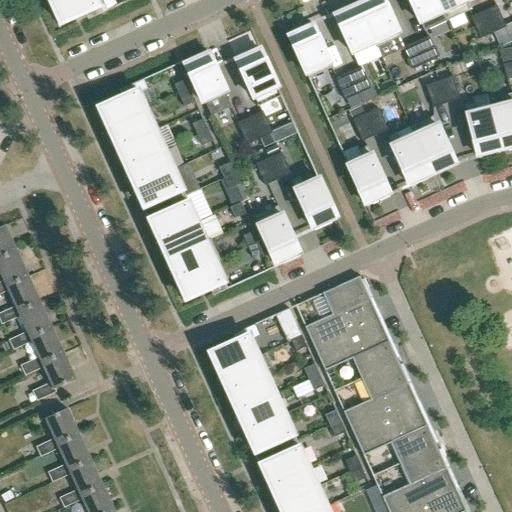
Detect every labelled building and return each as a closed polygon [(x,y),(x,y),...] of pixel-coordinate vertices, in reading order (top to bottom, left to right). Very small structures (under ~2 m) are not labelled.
[(101,0),(60,0),(51,4),(52,6),(49,8),(57,26),(87,13),(90,19),(94,17),(94,18),(102,14),(101,11),(100,11),(99,7),(104,5),(101,0)] [(375,44),(374,44),(376,49),(400,38),(382,0),(360,0),(362,3),(357,5),(375,44)] [(443,13),(436,0),(409,0),(420,24),(442,14),(443,13)] [(436,0),(443,13),(442,14),(446,22),(469,12),(464,0),(436,0)] [(282,29),(310,16),(304,2),(276,14),(282,29)] [(375,44),(357,5),(353,8),(351,4),(333,12),(352,54),(374,44),(375,44)] [(483,12),(493,34),(506,28),(496,6),(483,12)] [(480,40),(493,34),(483,12),(470,18),(480,40)] [(308,80),(309,79),(332,69),(311,22),(293,31),(294,34),(289,37),(308,80)] [(415,43),(425,65),(438,59),(428,37),(415,43)] [(412,71),(425,65),(415,43),(402,49),(412,71)] [(254,52),(252,49),(234,57),(257,108),(281,97),(259,50),(254,52)] [(202,103),(204,102),(210,117),(230,108),(224,93),(226,92),(206,50),(205,51),(188,59),(190,62),(185,64),(184,65),(202,103)] [(508,88),(511,87),(511,62),(502,65),(508,88)] [(347,74),(357,95),(370,90),(360,68),(347,74)] [(345,101),(357,95),(347,74),(335,79),(345,101)] [(438,82),(446,104),(460,100),(452,77),(438,82)] [(179,97),(190,92),(185,81),(174,86),(179,97)] [(433,109),(446,104),(438,82),(425,86),(433,109)] [(108,129),(147,111),(134,84),(126,88),(122,90),(125,96),(95,110),(104,128),(107,127),(108,129)] [(190,92),(179,97),(184,108),(195,103),(190,92)] [(374,100),(361,106),(365,115),(378,109),(374,100)] [(511,103),(491,109),(501,150),(506,149),(507,152),(511,151),(511,103)] [(501,150),(491,109),(476,113),(474,104),(464,106),(478,160),(497,155),(496,151),(501,150)] [(365,115),(361,106),(348,112),(352,121),(365,115)] [(365,115),(375,137),(388,131),(378,109),(365,115)] [(117,148),(156,131),(147,111),(108,129),(109,132),(107,133),(111,142),(113,140),(117,148)] [(250,118),(259,140),(272,134),(262,112),(250,118)] [(362,143),(375,137),(365,115),(352,121),(362,143)] [(414,136),(432,175),(436,172),(438,176),(456,168),(433,117),(409,128),(413,136),(414,136)] [(247,146),(259,140),(250,118),(237,124),(247,146)] [(197,136),(208,131),(203,120),(192,125),(197,136)] [(126,168),(165,151),(156,131),(117,148),(118,151),(116,152),(120,161),(122,160),(126,168)] [(208,131),(197,136),(202,147),(213,142),(208,131)] [(414,136),(413,136),(400,142),(396,134),(387,138),(410,188),(428,180),(427,177),(432,175),(414,136)] [(372,206),(390,198),(367,147),(358,151),(362,160),(347,166),(365,205),(370,202),(372,206)] [(135,188),(173,170),(165,151),(126,168),(127,171),(124,172),(128,181),(131,180),(135,188)] [(268,159),(278,181),(291,175),(281,153),(268,159)] [(265,187),(278,181),(268,159),(255,165),(265,187)] [(223,180),(234,175),(229,164),(218,169),(223,180)] [(173,202),(185,197),(173,170),(135,188),(136,190),(132,191),(141,210),(170,196),(173,202)] [(234,175),(223,180),(228,190),(239,186),(234,175)] [(303,186),(299,178),(291,182),(314,232),(332,224),(330,221),(336,218),(318,180),(303,186)] [(159,241),(197,223),(185,197),(173,202),(176,208),(146,222),(155,240),(158,239),(159,241)] [(234,219),(245,215),(240,204),(230,208),(234,219)] [(282,266),(300,257),(277,207),(254,218),(275,265),(281,262),(282,265),(282,266)] [(197,223),(159,241),(163,249),(160,250),(164,259),(167,258),(168,260),(206,243),(206,242),(210,240),(222,235),(213,216),(197,223)] [(0,259),(16,252),(4,226),(0,227),(0,259)] [(247,248),(258,243),(253,232),(242,237),(247,248)] [(169,263),(166,264),(170,273),(173,272),(177,280),(215,262),(216,263),(220,261),(211,241),(210,240),(206,242),(206,243),(168,260),(169,263)] [(258,243),(247,248),(252,259),(263,254),(258,243)] [(0,259),(0,274),(3,282),(0,283),(0,294),(8,291),(6,288),(28,278),(16,252),(0,259)] [(178,282),(174,284),(183,302),(212,289),(215,295),(219,293),(228,290),(227,289),(216,263),(215,262),(177,280),(178,282)] [(314,350),(378,321),(364,290),(368,288),(367,288),(364,280),(361,281),(359,277),(322,294),(332,315),(304,328),(314,350)] [(18,313),(40,303),(28,278),(6,288),(8,291),(15,307),(0,313),(0,322),(1,325),(19,317),(18,313)] [(31,342),(29,339),(51,328),(40,303),(18,313),(19,317),(27,333),(9,341),(13,351),(31,342)] [(285,337),(299,331),(289,309),(275,316),(285,337)] [(361,380),(398,363),(396,357),(398,356),(394,347),(391,349),(378,321),(314,350),(324,372),(352,359),(361,380)] [(43,368),(41,364),(63,354),(51,328),(29,339),(31,342),(38,358),(20,366),(25,376),(43,368)] [(219,374),(258,356),(245,329),(237,333),(233,335),(236,341),(206,355),(215,373),(218,372),(219,374)] [(295,353),(306,348),(301,336),(290,341),(295,353)] [(41,364),(43,368),(50,384),(32,392),(36,402),(56,393),(54,390),(75,380),(63,354),(41,364)] [(228,393),(267,376),(258,356),(219,374),(220,376),(218,378),(222,387),(224,385),(228,393)] [(353,435),(417,406),(403,375),(406,373),(402,364),(399,366),(398,363),(361,380),(370,400),(343,413),(353,435)] [(308,381),(319,376),(314,365),(303,370),(308,381)] [(237,413),(276,396),(267,376),(228,393),(229,396),(227,397),(231,406),(233,405),(237,413)] [(319,376),(308,381),(313,392),(324,387),(319,376)] [(246,433),(285,415),(276,396),(237,413),(238,416),(236,417),(240,426),(242,425),(246,433)] [(399,465),(437,448),(434,442),(437,441),(433,432),(430,433),(417,406),(353,435),(363,457),(390,444),(399,465)] [(67,409),(66,409),(45,419),(54,439),(36,448),(40,457),(58,449),(57,446),(79,435),(67,409)] [(329,427),(340,422),(335,411),(324,416),(329,427)] [(284,447),(296,442),(285,415),(246,433),(247,435),(244,436),(252,455),(282,441),(284,447)] [(340,422),(329,427),(334,438),(345,433),(340,422)] [(68,471),(90,461),(79,435),(57,446),(58,449),(66,465),(47,473),(52,483),(70,475),(68,471)] [(12,448),(18,460),(36,452),(30,440),(12,448)] [(270,486),(308,468),(296,442),(284,447),(287,453),(257,467),(266,485),(269,483),(270,486)] [(384,503),(387,511),(407,511),(455,490),(441,460),(445,458),(441,449),(438,451),(437,448),(399,465),(409,485),(381,498),(384,503)] [(350,473),(361,468),(356,457),(345,462),(350,473)] [(80,496),(102,486),(90,461),(68,471),(70,475),(77,490),(59,499),(64,508),(82,500),(80,496)] [(279,505),(317,488),(308,468),(270,486),(274,494),(271,495),(275,504),(278,502),(279,505)] [(361,468),(350,473),(355,484),(366,479),(361,468)] [(80,496),(82,500),(87,511),(113,511),(102,486),(80,496)] [(316,511),(326,507),(317,488),(279,505),(280,508),(277,509),(278,511),(316,511)] [(465,511),(455,490),(407,511),(465,511)] [(0,497),(5,504),(13,499),(8,492),(0,497)] [(19,504),(17,499),(6,504),(9,509),(8,510),(8,511),(24,511),(21,504),(19,504)] [(387,511),(384,503),(373,508),(374,511),(387,511)]
